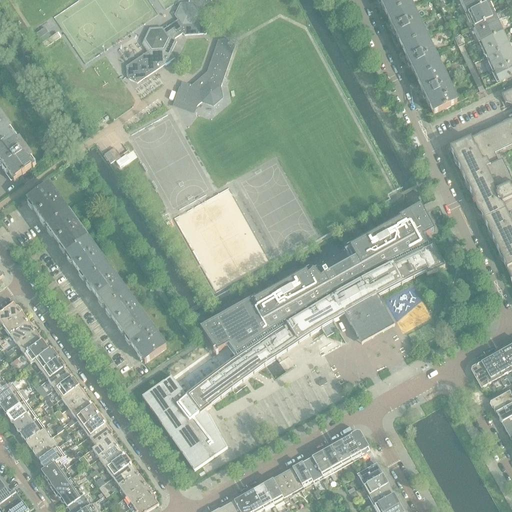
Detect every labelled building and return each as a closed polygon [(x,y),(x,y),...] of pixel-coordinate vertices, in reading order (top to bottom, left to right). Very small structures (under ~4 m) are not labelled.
[(378,0),(387,18),(412,6),(411,4),(409,6),(405,0),(378,0)] [(458,0),(459,2),(462,1),(468,14),(488,4),(486,0),(458,0)] [(497,21),(494,16),(488,4),(468,14),(474,27),(472,28),(472,30),(473,31),(476,30),(482,43),(502,33),(496,21),(497,21)] [(171,54),(176,43),(174,40),(183,34),(184,37),(185,37),(185,36),(204,35),(205,35),(211,24),(204,14),(199,14),(192,5),(181,6),(175,16),(178,21),(163,31),(162,30),(150,30),(145,41),(151,50),(148,53),(127,67),(126,67),(127,77),(129,80),(137,84),(138,84),(174,59),(175,59),(171,54)] [(422,29),(415,15),(413,16),(410,9),(413,7),(412,6),(387,18),(402,50),(427,38),(426,36),(424,38),(420,30),(422,29)] [(511,50),(508,45),(502,33),(482,43),(488,56),(485,57),(487,60),(489,59),(495,72),(511,64),(511,54),(510,50),(511,50)] [(437,61),(430,47),(428,48),(425,41),(428,40),(427,38),(402,50),(417,81),(442,70),(441,68),(439,70),(435,62),(437,61)] [(222,99),(220,88),(221,88),(222,85),(234,48),(235,48),(235,47),(228,40),(218,42),(207,73),(192,86),(182,83),(176,101),(196,108),(202,103),(213,107),(222,99)] [(511,64),(495,72),(494,73),(500,84),(511,77),(511,64)] [(455,103),(450,94),(452,93),(445,79),(444,80),(440,73),(443,71),(442,70),(417,81),(433,115),(457,104),(456,102),(455,103)] [(511,188),(511,187),(511,182),(502,162),(498,164),(494,155),(511,146),(511,91),(501,96),(505,104),(505,105),(511,106),(511,120),(451,149),(450,150),(474,201),(476,205),(478,204),(477,203),(480,202),(485,214),(482,215),(482,214),(480,215),(482,218),(511,282),(511,188)] [(0,148),(16,137),(5,122),(0,114),(0,148)] [(37,166),(26,151),(16,137),(0,148),(0,164),(14,184),(16,183),(15,181),(20,178),(29,172),(32,169),(33,170),(35,169),(34,168),(37,166)] [(114,149),(109,152),(115,161),(116,163),(121,159),(114,149)] [(109,152),(103,156),(110,165),(115,161),(109,152)] [(124,162),(113,169),(117,174),(127,167),(124,162)] [(34,179),(29,172),(20,178),(25,186),(34,179)] [(68,214),(59,200),(49,187),(27,202),(47,229),(68,214)] [(171,378),(143,398),(194,472),(227,450),(206,412),(211,407),(211,406),(212,405),(219,400),(221,398),(221,399),(222,399),(221,398),(231,390),(232,391),(233,391),(232,390),(242,382),(243,383),(244,383),(243,382),(253,374),(254,375),(255,375),(254,374),(264,367),(265,367),(266,367),(265,366),(268,364),(276,359),(276,360),(277,359),(276,358),(287,351),(287,352),(288,352),(287,351),(292,348),(298,344),(299,345),(299,344),(310,337),(310,338),(311,337),(310,336),(321,330),(322,331),(322,330),(322,329),(333,323),(333,324),(334,323),(333,322),(344,316),(347,321),(350,326),(351,326),(357,337),(362,346),(394,328),(389,319),(383,307),(378,297),(389,291),(389,292),(390,292),(390,291),(401,285),(401,286),(402,285),(402,284),(413,279),(413,280),(414,279),(414,278),(425,273),(427,277),(440,271),(445,268),(441,262),(441,260),(440,259),(440,258),(433,245),(428,247),(424,238),(430,235),(434,232),(434,233),(435,233),(431,224),(425,214),(424,213),(423,210),(421,208),(421,207),(420,207),(397,220),(397,224),(344,254),(345,254),(351,251),(353,255),(356,260),(327,276),(326,272),(322,274),(321,273),(317,272),(316,272),(315,272),(313,274),(312,273),(313,272),(312,272),(256,303),(255,301),(255,300),(201,330),(200,330),(206,339),(210,344),(215,352),(215,351),(216,350),(217,353),(218,354),(228,348),(237,359),(221,371),(205,383),(199,387),(197,389),(195,391),(186,397),(171,378)] [(88,241),(78,228),(68,214),(47,229),(66,256),(88,241)] [(107,268),(98,255),(88,241),(66,256),(86,284),(107,268)] [(127,295),(117,282),(107,268),(86,284),(106,311),(127,295)] [(147,322),(137,309),(127,295),(106,311),(125,338),(147,322)] [(0,322),(3,326),(21,314),(20,313),(21,312),(18,309),(16,308),(14,305),(0,314),(0,322)] [(10,336),(28,324),(27,322),(28,322),(22,313),(21,314),(3,326),(10,336)] [(166,350),(156,336),(147,322),(125,338),(145,365),(166,350)] [(17,346),(34,333),(33,332),(35,331),(29,323),(28,324),(10,336),(17,346)] [(24,355),(41,343),(40,341),(41,341),(35,332),(34,333),(17,346),(24,355)] [(34,362),(49,351),(42,342),(41,343),(24,355),(31,365),(34,362)] [(511,372),(511,350),(511,349),(507,351),(505,351),(503,353),(502,354),(501,355),(511,372)] [(41,371),(58,360),(59,359),(53,351),(52,352),(50,350),(49,351),(34,362),(41,371)] [(511,372),(501,355),(497,357),(495,357),(493,358),(492,360),(491,360),(502,378),(511,372)] [(48,381),(64,370),(65,369),(60,361),(58,362),(58,360),(41,371),(48,381)] [(502,378),(491,360),(487,362),(485,362),(481,365),(492,384),(502,378)] [(492,384),(481,365),(472,370),(472,372),(481,389),(492,384)] [(55,391),(71,379),(72,378),(66,370),(65,371),(64,370),(48,381),(55,391)] [(62,400),(79,388),(73,380),(72,381),(71,379),(55,391),(62,400)] [(0,406),(1,407),(19,394),(15,388),(19,385),(16,381),(12,384),(12,385),(7,388),(0,393),(0,406)] [(69,410),(86,398),(79,388),(62,400),(69,410)] [(7,416),(25,403),(19,394),(1,407),(3,411),(3,413),(4,414),(6,415),(7,416)] [(497,415),(511,406),(511,399),(509,394),(491,404),(491,406),(496,415),(497,415)] [(75,419),(92,408),(91,406),(92,405),(86,398),(69,410),(75,419)] [(14,426),(30,413),(27,408),(28,407),(25,403),(7,416),(10,420),(10,422),(11,424),(13,424),(14,426)] [(502,424),(511,418),(511,406),(497,415),(499,418),(499,420),(500,423),(502,424)] [(82,429),(98,417),(98,416),(99,415),(93,407),(92,408),(75,419),(82,429)] [(20,434),(38,421),(32,412),(30,413),(14,426),(17,429),(16,431),(18,433),(19,433),(20,434)] [(89,438),(105,427),(104,425),(105,424),(99,416),(98,417),(82,429),(89,438)] [(511,431),(511,418),(502,424),(504,428),(504,430),(505,432),(507,433),(507,434),(511,431)] [(27,443),(43,431),(45,430),(38,421),(20,434),(21,435),(21,437),(22,439),(24,439),(27,443)] [(111,437),(112,436),(111,435),(112,434),(106,426),(105,427),(89,438),(96,447),(96,448),(111,437)] [(33,453),(52,439),(49,435),(47,436),(43,431),(27,443),(27,444),(27,446),(28,448),(30,448),(33,453)] [(71,439),(69,437),(68,435),(63,438),(66,443),(71,439)] [(369,452),(359,435),(357,435),(351,438),(351,439),(361,457),(366,454),(372,463),(374,462),(369,452)] [(99,460),(117,448),(118,447),(111,437),(96,448),(96,447),(92,450),(99,460)] [(40,462),(58,448),(52,439),(33,453),(34,453),(34,455),(35,457),(37,457),(40,462)] [(361,457),(351,439),(347,441),(345,441),(343,442),(342,444),(352,462),(361,457)] [(352,462),(342,444),(338,446),(336,446),(334,448),(332,449),(342,467),(352,462)] [(58,462),(65,457),(73,452),(71,450),(70,449),(65,452),(62,454),(58,448),(40,462),(41,463),(40,464),(42,466),(43,467),(46,470),(46,471),(58,462)] [(106,469),(124,457),(125,456),(119,448),(118,449),(117,448),(99,460),(106,469)] [(342,467),(332,449),(328,452),(326,452),(324,453),(323,455),(322,455),(332,473),(342,467)] [(332,473),(322,455),(318,457),(316,457),(314,458),(313,460),(323,478),(332,473)] [(113,479),(130,467),(131,466),(126,458),(125,458),(124,457),(106,469),(113,479)] [(90,465),(87,460),(81,464),(85,469),(90,465)] [(323,478),(313,460),(308,463),(306,463),(304,464),(303,466),(313,484),(323,478)] [(47,484),(66,471),(63,466),(61,467),(58,462),(46,471),(41,475),(47,484)] [(381,477),(379,473),(379,471),(378,469),(377,468),(376,467),(377,467),(374,462),(372,463),(367,466),(370,471),(359,477),(364,487),(381,477)] [(313,484),(303,466),(299,468),(297,468),(294,469),(293,471),(303,489),(313,484)] [(120,489),(137,476),(138,475),(132,467),(131,468),(130,467),(113,479),(120,489)] [(53,493),(71,480),(68,476),(69,475),(66,471),(47,484),(53,493)] [(303,489),(293,471),(289,474),(287,474),(285,475),(284,477),(283,477),(293,495),(303,489)] [(126,498),(144,486),(145,485),(139,477),(138,477),(137,476),(120,489),(126,498)] [(293,495),(283,477),(279,479),(277,479),(275,480),(274,482),(273,482),(283,500),(293,495)] [(370,497),(387,487),(385,483),(385,481),(384,479),(382,478),(381,477),(364,487),(370,497)] [(60,502),(88,482),(85,478),(80,481),(76,484),(75,485),(71,480),(53,493),(60,502)] [(104,485),(100,480),(95,483),(99,489),(104,485)] [(66,510),(84,498),(90,494),(85,487),(90,484),(88,482),(60,502),(66,510)] [(283,500),(273,482),(269,485),(267,485),(265,486),(264,488),(263,488),(274,506),(283,500)] [(130,510),(133,508),(151,495),(152,494),(146,486),(145,487),(144,486),(126,498),(131,504),(127,506),(130,510)] [(109,496),(103,487),(99,489),(106,498),(109,496)] [(375,506),(392,496),(390,493),(390,491),(389,488),(387,487),(370,497),(375,506)] [(274,506),(263,488),(260,490),(258,490),(255,491),(254,493),(264,511),(274,506)] [(0,507),(16,496),(14,493),(10,497),(8,495),(7,494),(4,491),(0,493),(0,507)] [(358,497),(355,492),(350,495),(353,500),(358,497)] [(262,511),(264,511),(254,493),(250,496),(248,496),(246,497),(245,498),(244,499),(251,511),(262,511)] [(149,511),(159,506),(155,502),(155,499),(153,496),(152,496),(151,495),(133,508),(136,511),(149,511)] [(0,511),(13,511),(22,506),(20,502),(19,500),(18,498),(16,497),(16,496),(0,507),(0,511)] [(389,511),(398,507),(396,502),(396,500),(395,498),(393,497),(392,496),(375,506),(378,511),(389,511)] [(67,511),(83,511),(92,506),(89,502),(87,503),(84,498),(66,510),(67,511)] [(251,511),(244,499),(240,501),(238,501),(236,502),(235,504),(234,504),(238,511),(251,511)]
